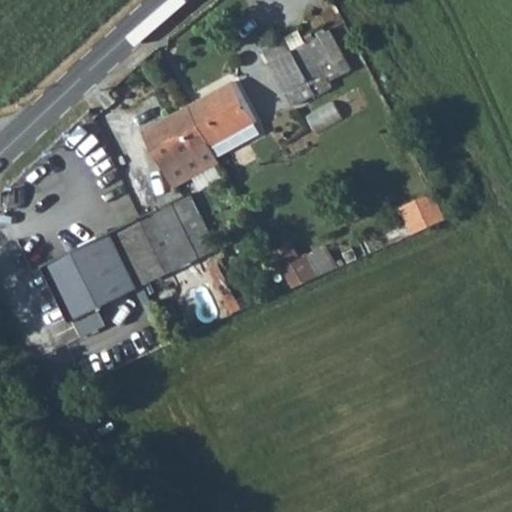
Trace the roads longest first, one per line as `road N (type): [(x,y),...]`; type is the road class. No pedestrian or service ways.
road 1 (secondary): [(169,0),(0,150)]
road 2 (unclassified): [(0,235),(29,274),(89,439)]
